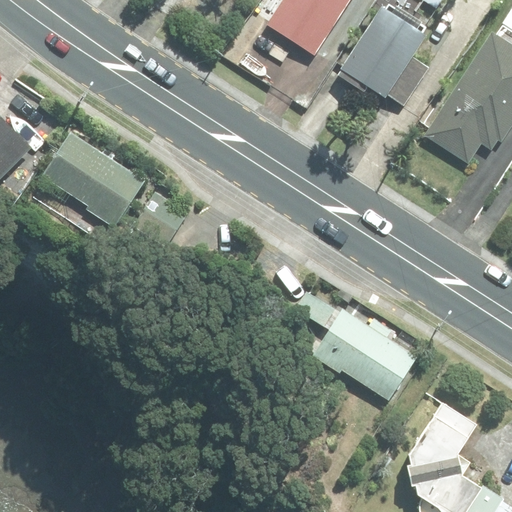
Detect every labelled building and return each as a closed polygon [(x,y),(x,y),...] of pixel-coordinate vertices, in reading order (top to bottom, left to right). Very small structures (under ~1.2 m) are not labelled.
[(287,0),(268,29),(314,60),(354,0),(287,0)] [(419,0),(436,11),(443,0),(419,0)] [(511,8),(503,22),(511,27),(511,8)] [(415,62),(427,46),(384,16),(340,81),(367,100),(372,94),(386,104),(389,99),(402,108),(428,71),(415,62)] [(511,50),(495,39),(425,139),(467,168),(481,148),(492,155),(499,146),(502,148),(511,133),(511,50)] [(0,185),(32,152),(0,121),(0,185)] [(43,181),(89,211),(87,214),(115,233),(146,187),(71,138),(43,181)] [(156,193),(134,227),(166,248),(188,215),(156,193)] [(296,314),(326,332),(337,314),(307,296),(296,314)] [(392,334),(375,323),(369,332),(345,316),(315,362),(341,379),(344,375),(390,405),(418,363),(386,342),(392,334)] [(416,495),(418,503),(411,511),(509,511),(462,480),(458,465),(479,435),(444,412),(410,463),(412,473),(408,473),(413,496),(416,495)]
